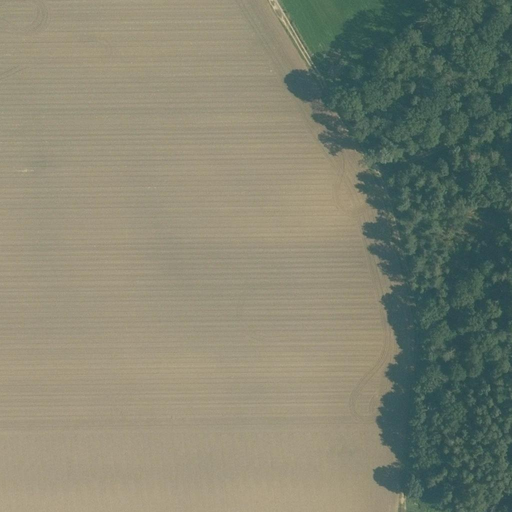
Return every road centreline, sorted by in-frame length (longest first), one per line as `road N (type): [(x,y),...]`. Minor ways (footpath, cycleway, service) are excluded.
road 1 (track): [(403,511),(423,343),(379,176)]
road 2 (track): [(379,176),(276,0)]
road 3 (track): [(511,112),(379,176)]
